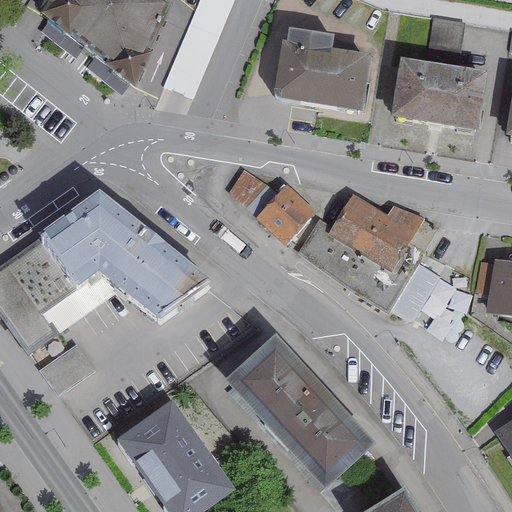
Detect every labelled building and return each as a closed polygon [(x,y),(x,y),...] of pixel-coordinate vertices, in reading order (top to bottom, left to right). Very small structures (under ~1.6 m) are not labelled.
[(166,9),(154,0),(60,0),(49,17),(136,85),(166,9)] [(464,64),(468,19),(435,16),(431,61),(464,64)] [(366,124),(374,67),(338,62),(340,43),(288,36),(278,112),(366,124)] [(486,83),(397,70),(387,133),(477,146),(486,83)] [(511,88),(503,154),(511,154),(511,88)] [(334,201),(321,222),(288,192),(279,203),(246,173),(230,200),(296,259),(390,315),(435,239),(423,232),(425,227),(392,213),(388,221),(353,201),(348,210),(334,201)] [(80,298),(105,281),(164,326),(208,291),(214,287),(105,202),(0,274),(0,317),(28,358),(55,340),(40,319),(77,293),(80,298)] [(511,268),(497,266),(490,318),(511,321),(511,268)] [(382,449),(280,343),(230,392),(332,497),(382,449)] [(96,374),(79,351),(42,378),(59,401),(96,374)] [(215,511),(238,496),(176,409),(122,447),(168,511),(215,511)] [(511,426),(496,437),(511,461),(511,426)] [(385,511),(421,511),(411,496),(385,511)]
